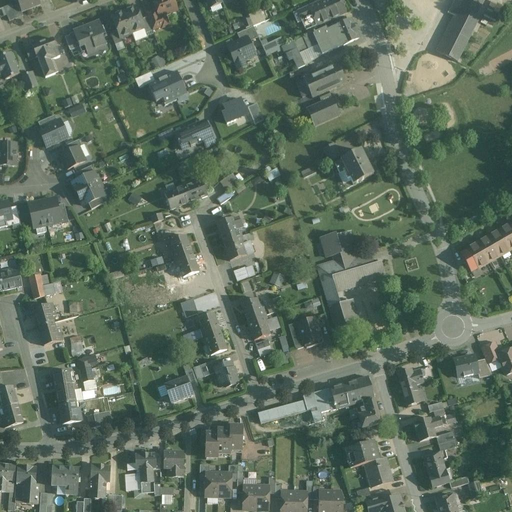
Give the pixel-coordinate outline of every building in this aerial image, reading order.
[(37,0),(16,0),(19,6),(21,13),(22,13),(30,9),(30,8),(39,4),(37,0)] [(151,0),(156,11),(160,22),(150,26),(152,31),(161,28),(162,29),(169,27),(165,15),(177,11),(174,1),(175,1),(175,0),(151,0)] [(205,0),(209,9),(222,4),(220,0),(205,0)] [(324,0),(308,7),(307,8),(297,12),(293,14),(297,24),(303,22),(342,4),(340,0),(324,0)] [(459,9),(455,17),(454,16),(454,17),(455,18),(437,52),(436,51),(436,52),(457,63),(458,62),(456,62),(478,19),(479,19),(480,19),(476,17),(484,0),(463,0),(459,8),(458,8),(459,9)] [(503,6),(493,0),(480,23),(491,29),(503,6)] [(342,4),(303,22),(307,31),(316,27),(316,28),(317,28),(317,27),(346,14),(347,14),(346,13),(342,4)] [(11,5),(4,8),(9,22),(23,16),(22,13),(21,13),(19,6),(12,8),(11,5)] [(135,8),(123,12),(132,35),(135,42),(147,38),(145,34),(144,30),(140,21),(135,8)] [(156,11),(146,15),(147,18),(150,26),(160,22),(156,11)] [(261,11),(249,16),(253,27),(265,22),(261,11)] [(123,12),(111,17),(117,31),(120,39),(121,39),(132,35),(123,12)] [(147,18),(140,21),(144,30),(145,34),(152,31),(150,26),(147,18)] [(350,20),(327,31),(326,28),(312,34),(317,45),(322,55),(343,46),(358,39),(350,20)] [(91,24),(82,28),(81,31),(81,32),(74,35),(79,48),(84,46),(87,53),(95,50),(95,51),(106,47),(101,33),(103,32),(99,23),(91,26),(91,24)] [(271,23),(262,27),(267,38),(276,34),(271,23)] [(117,31),(110,33),(115,46),(122,43),(121,39),(120,39),(117,31)] [(312,34),(293,43),(298,54),(317,45),(312,34)] [(74,35),(65,39),(70,51),(79,48),(74,35)] [(247,39),(226,48),(235,68),(236,67),(239,72),(246,69),(244,63),(255,58),(247,39)] [(53,40),(32,47),(32,48),(36,58),(37,58),(40,65),(44,64),(49,77),(55,74),(50,62),(60,58),(53,40)] [(280,42),(271,46),(273,52),(282,47),(280,42)] [(293,43),(283,48),(289,61),(293,60),(297,70),(304,66),(298,54),(293,43)] [(32,48),(25,50),(29,61),(36,58),(32,48)] [(0,76),(3,75),(5,81),(20,75),(12,53),(0,57),(0,76)] [(337,66),(296,84),(302,99),(310,95),(312,99),(320,95),(323,103),(306,110),(307,111),(308,111),(314,126),(314,127),(314,128),(339,117),(331,99),(329,100),(326,93),(345,84),(339,71),(338,71),(336,67),(337,66)] [(32,72),(21,77),(28,91),(39,86),(32,72)] [(177,73),(165,78),(175,100),(176,100),(187,95),(177,73)] [(159,83),(149,88),(156,103),(162,100),(165,107),(176,102),(176,100),(175,100),(165,78),(158,81),(159,83)] [(240,100),(224,107),(226,113),(222,115),(227,125),(236,121),(235,120),(247,115),(240,100)] [(263,121),(256,105),(248,108),(255,126),(263,121)] [(79,106),(68,111),(72,120),(84,115),(79,106)] [(38,130),(46,149),(69,140),(61,121),(38,130)] [(198,125),(175,135),(178,142),(177,143),(178,144),(178,143),(182,151),(203,142),(205,142),(200,130),(198,125)] [(214,144),(207,127),(200,130),(205,142),(203,142),(206,148),(214,144)] [(78,141),(62,148),(65,154),(78,148),(79,148),(81,147),(78,141)] [(16,145),(0,144),(0,166),(16,167),(16,145)] [(333,145),(323,150),(329,163),(340,157),(333,145)] [(65,154),(59,157),(66,171),(85,162),(79,148),(78,148),(65,154)] [(359,152),(341,161),(340,161),(341,162),(334,165),(339,175),(343,173),(347,181),(350,180),(353,185),(352,185),(353,186),(354,186),(354,185),(372,176),(372,177),(373,176),(372,175),(360,152),(361,152),(360,151),(359,152)] [(91,167),(74,175),(77,181),(94,173),(91,167)] [(77,181),(72,184),(77,195),(100,185),(98,179),(96,179),(94,173),(77,181)] [(232,175),(219,183),(226,193),(239,185),(232,175)] [(201,182),(191,186),(190,183),(182,186),(188,204),(207,197),(201,182)] [(100,185),(77,195),(83,207),(88,205),(105,197),(102,191),(103,190),(100,185)] [(182,186),(173,189),(175,192),(164,196),(170,211),(188,204),(182,186)] [(137,206),(142,200),(135,193),(129,199),(137,206)] [(227,194),(217,201),(221,206),(231,199),(227,194)] [(105,197),(88,205),(91,211),(107,202),(105,197)] [(55,199),(42,203),(47,226),(60,223),(61,223),(58,211),(55,199)] [(8,202),(0,203),(0,223),(6,222),(12,221),(9,209),(8,202)] [(42,203),(28,206),(33,229),(35,229),(37,235),(47,233),(45,226),(47,226),(42,203)] [(16,207),(9,209),(12,221),(6,222),(7,228),(20,225),(16,207)] [(65,210),(58,211),(61,223),(60,223),(61,226),(68,224),(65,210)] [(161,215),(150,218),(152,225),(163,222),(161,215)] [(232,220),(217,226),(223,244),(242,237),(239,229),(236,230),(232,220)] [(511,249),(511,229),(510,225),(499,231),(510,251),(511,249)] [(510,251),(499,231),(488,238),(500,257),(510,251)] [(369,253),(357,256),(350,233),(335,237),(334,235),(320,239),(326,259),(333,257),(335,263),(318,268),(321,279),(320,280),(320,282),(322,282),(336,329),(346,326),(345,324),(357,320),(352,302),(342,304),(340,305),(336,291),(382,277),(378,265),(377,265),(375,260),(372,261),(369,253)] [(185,237),(170,243),(174,253),(171,254),(174,262),(192,255),(185,237)] [(242,237),(223,244),(230,262),(245,256),(242,246),(245,245),(242,237)] [(500,257),(488,238),(478,244),(489,263),(500,257)] [(478,244),(467,250),(478,270),(489,263),(478,244)] [(192,255),(174,262),(176,270),(179,269),(183,279),(198,273),(192,255)] [(244,268),(233,272),(237,283),(248,279),(244,268)] [(11,274),(0,276),(0,280),(2,292),(21,288),(17,269),(10,271),(11,274)] [(280,288),(284,276),(274,272),(269,283),(280,288)] [(40,276),(29,278),(31,289),(42,287),(40,276)] [(56,294),(63,292),(60,282),(54,284),(56,294)] [(183,284),(173,288),(175,293),(185,290),(183,284)] [(42,287),(31,289),(34,300),(45,298),(42,287)] [(256,300),(241,306),(247,324),(266,317),(263,309),(260,310),(256,300)] [(52,305),(33,310),(39,328),(53,324),(50,313),(54,312),(52,305)] [(195,309),(183,313),(185,319),(197,315),(195,309)] [(213,315),(198,320),(201,330),(199,331),(201,339),(220,333),(213,315)] [(247,324),(254,342),(270,336),(266,326),(269,325),(266,317),(247,324)] [(315,319),(296,324),(303,347),(303,346),(304,348),(306,349),(322,345),(323,343),(319,330),(318,329),(315,319)] [(53,324),(39,328),(44,347),(62,341),(60,335),(57,336),(53,324)] [(296,324),(288,327),(295,349),(297,351),(304,348),(303,346),(303,347),(296,324)] [(201,339),(204,348),(207,347),(211,357),(227,351),(220,333),(201,339)] [(80,336),(69,338),(73,356),(84,354),(80,336)] [(285,338),(279,340),(283,352),(289,350),(285,338)] [(267,341),(255,346),(257,352),(269,347),(267,341)] [(495,343),(481,349),(485,360),(487,366),(499,361),(497,356),(500,355),(495,343)] [(511,349),(500,355),(497,356),(499,361),(500,363),(499,365),(501,369),(503,370),(506,376),(511,373),(511,349)] [(95,356),(77,361),(80,372),(91,370),(90,366),(97,364),(95,356)] [(467,357),(459,359),(460,360),(453,361),(457,379),(463,377),(463,379),(473,377),(472,375),(477,374),(478,374),(475,362),(474,357),(468,358),(467,357)] [(485,360),(475,362),(478,374),(477,374),(479,380),(492,377),(487,366),(485,360)] [(217,361),(200,367),(202,374),(208,372),(208,371),(219,367),(217,361)] [(219,367),(208,371),(208,372),(202,374),(204,378),(216,374),(221,388),(225,386),(226,388),(234,385),(233,383),(237,382),(235,375),(236,374),(234,369),(233,369),(231,363),(219,367)] [(91,370),(80,372),(82,384),(93,381),(91,370)] [(411,370),(397,374),(406,407),(424,402),(421,392),(417,393),(416,386),(424,384),(420,370),(412,373),(411,370)] [(72,371),(53,375),(56,387),(59,406),(75,403),(82,402),(80,390),(76,391),(75,384),(72,371)] [(186,378),(164,386),(171,405),(193,397),(186,378)] [(367,378),(329,388),(330,390),(334,405),(319,409),(321,414),(330,411),(330,412),(336,411),(337,411),(337,410),(353,406),(374,400),(367,378)] [(12,387),(0,390),(0,400),(3,410),(18,405),(12,387)] [(257,415),(264,438),(323,422),(321,414),(319,409),(334,405),(330,390),(305,397),(306,401),(257,415)] [(88,417),(99,415),(97,404),(100,404),(99,399),(85,402),(88,417)] [(374,400),(353,406),(354,411),(349,412),(351,420),(358,418),(361,430),(381,424),(374,400)] [(75,403),(59,406),(62,425),(81,421),(80,414),(76,415),(75,403)] [(442,404),(428,407),(430,413),(443,410),(442,404)] [(18,405),(3,410),(6,421),(3,422),(5,429),(23,423),(18,405)] [(99,415),(88,417),(91,428),(101,426),(99,415)] [(454,416),(445,418),(447,425),(456,423),(454,416)] [(430,419),(413,424),(416,433),(417,432),(420,443),(436,438),(434,433),(443,430),(440,418),(431,421),(430,419)] [(242,427),(230,427),(230,431),(217,431),(217,435),(206,434),(205,458),(217,459),(217,455),(230,455),(230,451),(241,451),(242,427)] [(352,433),(340,435),(341,442),(353,440),(352,433)] [(453,433),(436,438),(438,446),(455,441),(453,433)] [(455,441),(438,446),(440,453),(457,448),(455,441)] [(374,442),(347,450),(353,469),(364,466),(380,461),(374,442)] [(440,453),(423,458),(428,476),(445,471),(440,453)] [(183,454),(164,454),(163,469),(167,469),(183,469),(183,454)] [(154,455),(135,456),(136,465),(127,465),(127,471),(136,471),(139,471),(140,475),(140,484),(153,483),(152,470),(156,470),(154,455)] [(380,461),(364,466),(371,489),(392,483),(385,459),(380,461)] [(15,467),(0,465),(0,481),(8,482),(15,482),(16,467),(15,467)] [(209,466),(200,466),(199,482),(205,482),(205,474),(208,474),(209,466)] [(110,468),(91,467),(90,483),(105,484),(109,484),(110,468)] [(237,467),(228,467),(228,475),(231,475),(231,483),(237,483),(237,481),(237,467)] [(36,469),(17,468),(16,484),(16,489),(15,499),(16,499),(23,499),(27,500),(37,500),(38,488),(34,488),(35,486),(35,485),(36,470),(36,469)] [(67,469),(52,468),(51,486),(65,488),(66,488),(67,469)] [(79,470),(67,469),(66,488),(65,488),(65,496),(66,492),(73,492),(73,495),(77,495),(79,470)] [(183,469),(167,469),(167,478),(183,478),(183,469)] [(445,471),(428,476),(432,489),(449,484),(449,483),(445,471)] [(208,474),(205,474),(205,482),(205,498),(218,498),(218,474),(208,474)] [(228,475),(218,474),(218,498),(231,499),(231,483),(231,475),(228,475)] [(140,475),(125,476),(126,492),(141,491),(146,491),(146,494),(154,493),(153,483),(140,484),(140,475)] [(467,478),(449,483),(449,484),(452,483),(453,489),(450,489),(451,490),(469,485),(467,478)] [(8,482),(0,481),(0,493),(9,494),(7,511),(14,511),(15,499),(16,489),(16,484),(8,484),(8,482)] [(478,482),(468,485),(472,500),(482,497),(480,497),(478,489),(480,489),(478,482)] [(105,484),(90,483),(89,498),(104,499),(105,484)] [(243,487),(243,494),(242,511),(255,511),(256,487),(243,487)] [(268,488),(256,487),(255,511),(268,511),(269,495),(269,488),(268,488)] [(173,489),(160,489),(160,497),(173,497),(173,489)] [(368,489),(356,493),(358,499),(366,497),(370,496),(368,489)] [(319,492),(319,501),(318,511),(330,511),(331,493),(319,492)] [(370,496),(366,497),(369,507),(376,505),(375,502),(385,499),(383,492),(370,496)] [(281,493),(281,500),(280,511),(293,511),(294,493),(281,493)] [(306,494),(294,493),(293,511),(306,511),(306,501),(307,494),(306,494)] [(341,493),(331,493),(330,511),(342,511),(343,499),(341,493)] [(452,496),(436,501),(438,511),(462,511),(461,508),(456,509),(452,496)] [(121,511),(122,497),(115,497),(115,509),(114,511),(121,511)] [(385,499),(375,502),(376,505),(377,511),(381,511),(382,511),(381,511),(402,511),(402,509),(403,509),(403,508),(402,509),(401,506),(402,505),(402,504),(401,505),(399,497),(390,500),(389,498),(385,499)] [(21,511),(23,499),(16,499),(14,511),(21,511)]
